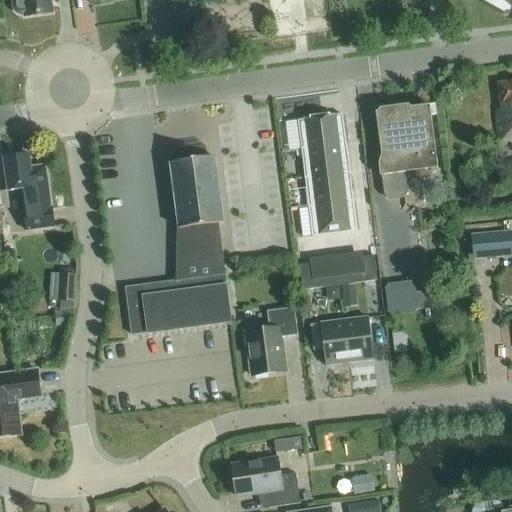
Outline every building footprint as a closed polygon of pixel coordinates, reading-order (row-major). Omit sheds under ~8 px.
[(52,0),(10,0),(11,1),(13,1),(12,6),(14,11),(18,14),(23,15),(24,17),(52,14),(52,11),(51,11),(49,0),(52,0)] [(77,7),(81,33),(97,31),(93,5),(77,7)] [(511,81),(498,84),(501,111),(497,111),(497,116),(495,116),(499,140),(511,138),(511,81)] [(382,176),(384,195),(389,200),(403,199),(407,192),(405,173),(437,169),(429,106),(411,109),(407,106),(380,110),(377,113),(375,113),(381,155),(378,165),(380,177),(382,176)] [(303,120),(297,121),(301,150),(345,144),(341,115),(335,116),(335,115),(303,119),(303,120)] [(305,179),(349,173),(345,144),(301,150),(305,179)] [(205,146),(175,150),(177,163),(169,164),(178,229),(184,229),(187,251),(220,247),(217,224),(223,223),(214,158),(206,159),(205,146)] [(7,191),(21,189),(24,209),(22,209),(25,230),(55,226),(52,206),(46,165),(30,167),(28,155),(3,159),(7,191)] [(305,179),(308,207),(352,202),(349,173),(305,179)] [(352,202),(308,207),(312,237),(356,231),(352,202)] [(511,245),(511,232),(471,236),(473,260),(511,256),(511,245)] [(361,258),(363,270),(365,283),(378,281),(374,256),(361,258)] [(312,264),(300,266),(303,291),(316,289),(314,277),(312,264)] [(147,333),(147,334),(230,323),(223,265),(202,268),(203,278),(125,288),(131,335),(147,333)] [(365,283),(363,270),(351,272),(352,284),(365,283)] [(351,272),(339,273),(340,286),(352,284),(351,272)] [(339,273),(326,275),(328,287),(340,286),(339,273)] [(75,302),(76,275),(59,274),(58,301),(75,302)] [(326,275),(314,277),(316,289),(328,287),(326,275)] [(423,292),(388,297),(391,322),(420,319),(419,311),(425,310),(423,292)] [(269,329),(245,333),(251,376),(285,372),(280,338),(297,336),(294,308),(266,312),(269,329)] [(344,321),(349,363),(373,360),(368,318),(344,321)] [(325,366),(349,363),(344,321),(320,324),(321,330),(310,331),(313,351),(323,350),(325,366)] [(16,400),(40,397),(36,371),(0,375),(0,437),(20,435),(16,400)] [(272,451),(299,446),(297,435),(270,439),(272,451)] [(268,509),(300,504),(295,474),(279,476),(277,459),(231,466),(232,472),(230,473),(229,482),(233,491),(235,491),(236,497),(266,493),(268,509)] [(371,476),(352,479),(354,495),(374,492),(371,476)] [(348,502),(348,511),(377,511),(377,499),(348,502)] [(511,511),(511,508),(504,510),(501,506),(497,502),(492,502),(481,504),(476,506),(473,510),(472,511),(511,511)]
